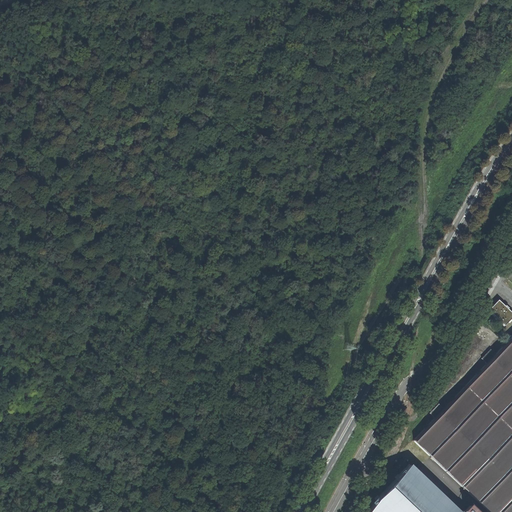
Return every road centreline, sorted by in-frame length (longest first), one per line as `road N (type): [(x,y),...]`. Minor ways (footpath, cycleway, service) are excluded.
road 1 (secondary): [(511,142),(300,511)]
road 2 (unclassified): [(511,232),(445,345),(401,392),(333,511)]
